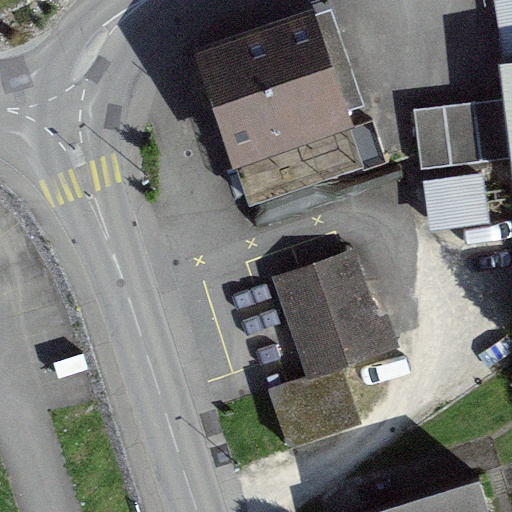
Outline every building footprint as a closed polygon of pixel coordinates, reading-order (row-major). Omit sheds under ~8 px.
[(511,0),(494,0),(501,51),(499,51),(504,93),(511,157),(511,162),(511,0)] [(314,15),(199,53),(229,145),(232,145),(248,198),(361,163),(342,108),(360,102),(336,29),(327,32),(320,34),(314,15)] [(511,157),(504,93),(413,104),(421,168),(511,157)] [(491,216),(486,167),(423,174),(428,223),(491,216)] [(275,270),(273,271),(306,371),(344,358),(398,340),(387,308),(376,311),(353,243),(323,253),(319,238),(270,254),(275,270)] [(344,358),(306,371),(268,383),(287,442),(363,417),(344,358)] [(496,511),(481,463),(366,497),(370,511),(496,511)]
